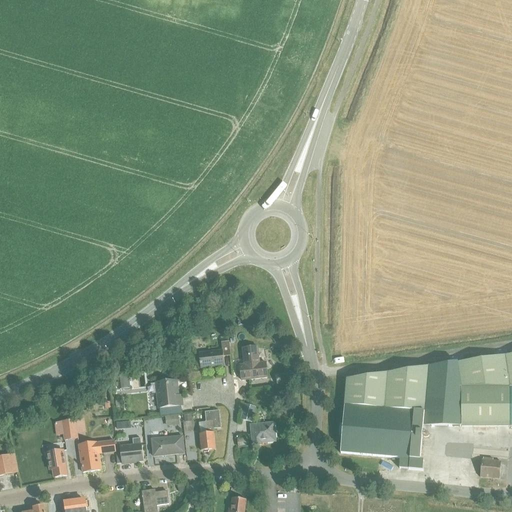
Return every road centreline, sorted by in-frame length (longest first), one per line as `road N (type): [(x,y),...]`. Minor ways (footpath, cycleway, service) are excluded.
road 1 (residential): [(0,501),(170,474),(312,470)]
road 2 (secondary): [(0,397),(107,342),(178,290)]
road 3 (tertiary): [(511,498),(312,470)]
road 4 (track): [(314,374),(511,344)]
road 5 (secondary): [(294,212),(328,90)]
road 6 (secondary): [(328,90),(274,204)]
road 7 (tertiary): [(312,470),(316,398),(306,346)]
